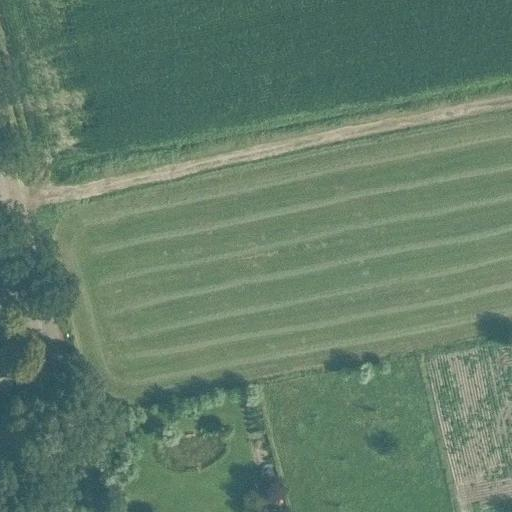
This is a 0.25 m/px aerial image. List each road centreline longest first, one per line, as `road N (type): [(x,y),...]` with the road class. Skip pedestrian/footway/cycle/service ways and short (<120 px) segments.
road 1 (track): [(18,198),(511,94)]
road 2 (unclassified): [(99,511),(0,126)]
